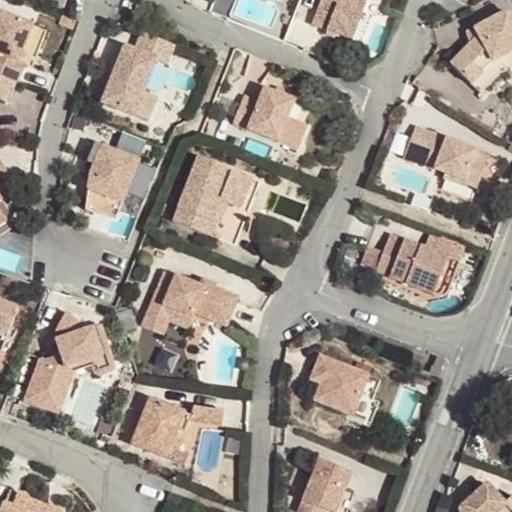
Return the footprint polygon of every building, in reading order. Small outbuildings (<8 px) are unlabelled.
[(352,41),(368,0),(321,0),(311,24),(352,41)] [(0,76),(16,83),(17,83),(25,64),(19,62),(34,25),(0,11),(0,76)] [(491,63),(511,51),(511,17),(509,12),(507,12),(475,29),(479,36),(470,46),(451,65),(471,84),(491,63)] [(73,29),(76,20),(63,15),(59,24),(73,29)] [(470,46),(479,36),(475,29),(467,31),(466,33),(470,46)] [(134,116),(157,60),(126,48),(103,104),(134,116)] [(0,99),(9,102),(16,83),(0,76),(0,99)] [(264,88),(258,103),(244,97),(232,124),(278,143),(295,101),(264,88)] [(476,191),(490,156),(416,127),(404,158),(436,170),(439,163),(448,167),(445,174),(443,178),(476,191)] [(137,219),(153,181),(135,173),(140,162),(95,144),(87,162),(94,165),(91,175),(86,210),(110,216),(119,212),(137,219)] [(147,155),(149,150),(139,146),(137,151),(147,155)] [(240,209),(252,179),(199,157),(173,222),(234,247),(248,212),(240,209)] [(0,226),(8,222),(0,209),(0,203),(8,198),(0,185),(0,179),(8,175),(0,161),(0,226)] [(153,181),(158,169),(140,162),(135,173),(153,181)] [(445,174),(448,167),(439,163),(436,170),(445,174)] [(434,296),(449,258),(391,235),(384,253),(397,258),(389,278),(434,296)] [(376,273),(384,253),(368,247),(360,266),(376,273)] [(389,278),(397,258),(384,253),(376,273),(389,278)] [(447,296),(449,293),(461,263),(449,258),(434,296),(440,298),(443,299),(447,296)] [(214,288),(216,285),(206,281),(203,288),(199,286),(164,272),(147,313),(168,321),(188,329),(194,314),(226,327),(238,298),(214,288)] [(0,353),(1,354),(19,309),(0,301),(0,353)] [(59,415),(77,365),(92,360),(109,354),(100,327),(90,329),(85,328),(81,327),(74,319),(66,312),(54,337),(56,341),(57,343),(57,346),(56,351),(51,357),(49,358),(41,359),(25,402),(59,415)] [(163,335),(168,321),(147,313),(141,327),(163,335)] [(113,371),(114,368),(109,354),(92,360),(97,373),(100,374),(113,371)] [(370,375),(321,356),(316,370),(321,372),(317,383),(323,385),(317,400),(367,420),(373,403),(361,398),(370,375)] [(439,376),(445,360),(437,357),(434,367),(432,366),(430,372),(439,376)] [(321,372),(316,370),(312,381),(317,383),(321,372)] [(382,380),(370,375),(361,398),(373,403),(367,420),(373,422),(381,402),(375,400),(382,380)] [(194,407),(190,415),(151,400),(133,445),(166,458),(173,441),(167,438),(169,433),(183,438),(190,421),(222,426),(225,411),(194,407)] [(188,456),(177,452),(183,438),(169,433),(167,438),(173,441),(166,458),(185,465),(188,456)] [(331,511),(341,486),(346,488),(346,487),(352,472),(320,459),(298,511),(324,511),(325,510),(329,511),(331,511)] [(511,511),(511,497),(505,504),(488,485),(486,485),(459,510),(458,511),(511,511)] [(324,511),(347,511),(356,491),(346,487),(346,488),(341,486),(331,511),(329,511),(325,510),(324,511)] [(13,507),(17,495),(10,493),(5,504),(13,507)] [(63,511),(64,511),(49,507),(28,498),(24,496),(17,495),(13,507),(5,504),(1,511),(63,511)]
